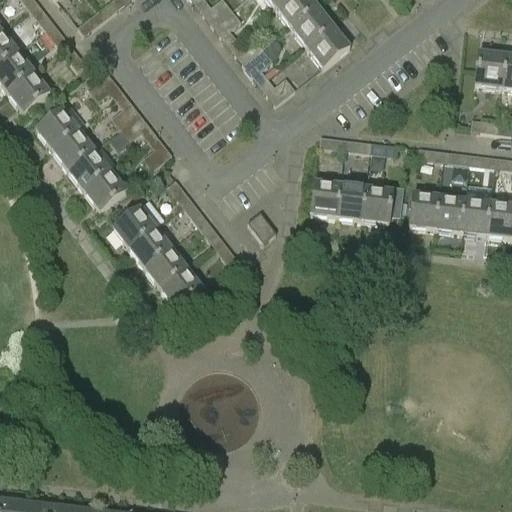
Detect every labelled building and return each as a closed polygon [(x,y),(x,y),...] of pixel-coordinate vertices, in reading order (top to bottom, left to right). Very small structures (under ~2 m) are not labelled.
[(15,0),(23,9),(32,2),(30,0),(15,0)] [(263,0),(275,14),(292,0),(263,0)] [(317,13),(307,0),(292,0),(275,14),(291,34),(317,13)] [(202,19),(211,31),(231,15),(221,4),(202,19)] [(97,17),(104,26),(116,16),(109,7),(97,17)] [(306,55),(333,33),(317,13),(291,34),(306,55)] [(211,31),(220,43),(240,27),(231,15),(211,31)] [(91,36),(104,26),(97,17),(84,27),(91,36)] [(54,30),(44,18),(35,25),(45,37),(54,30)] [(54,30),(45,37),(55,49),(64,42),(54,30)] [(350,54),(333,33),(306,55),(323,75),(350,54)] [(0,71),(17,59),(1,38),(0,39),(0,71)] [(234,60),(243,71),(262,55),(253,44),(234,60)] [(243,71),(252,83),(272,67),(262,55),(243,71)] [(67,65),(76,77),(85,70),(76,58),(67,65)] [(500,96),(504,61),(478,58),(474,92),(500,96)] [(0,92),(6,100),(33,79),(17,59),(0,71),(0,92)] [(511,97),(511,62),(504,61),(500,96),(511,97)] [(49,99),(33,79),(6,100),(22,121),(49,99)] [(117,92),(108,80),(88,96),(97,108),(117,92)] [(285,84),(265,100),(274,111),(294,96),(285,84)] [(139,121),(130,109),(110,124),(119,136),(139,121)] [(34,136),(51,157),(78,136),(61,115),(34,136)] [(149,133),(139,121),(119,136),(128,148),(149,133)] [(481,126),(479,137),(495,139),(496,128),(481,126)] [(496,128),(495,139),(511,141),(511,130),(496,128)] [(94,156),(78,136),(51,157),(67,178),(94,156)] [(318,153),(334,155),(336,145),(319,143),(318,153)] [(355,147),(354,158),(369,160),(371,149),(355,147)] [(151,177),(161,169),(171,161),(162,149),(141,165),(151,177)] [(371,149),(369,160),(385,161),(386,151),(371,149)] [(417,165),(433,167),(434,156),(418,155),(417,165)] [(94,156),(67,178),(83,198),(110,177),(94,156)] [(453,159),(452,169),(468,171),(469,161),(453,159)] [(484,173),(485,162),(469,161),(468,171),(484,173)] [(372,163),(370,174),(377,175),(382,172),(383,164),(372,163)] [(511,165),(504,165),(503,175),(511,176),(511,165)] [(126,198),(110,177),(83,198),(99,219),(126,198)] [(166,193),(176,205),(184,199),(175,186),(166,193)] [(340,191),(314,188),(313,188),(309,222),(336,225),(340,191)] [(365,194),(340,191),(336,225),(362,228),(365,194)] [(464,206),(460,239),(485,242),(489,209),(491,195),(466,192),(464,206)] [(365,194),(362,228),(388,231),(389,224),(399,225),(402,194),(392,193),(392,197),(365,194)] [(408,233),(435,236),(438,203),(411,200),(408,233)] [(464,206),(438,203),(435,236),(460,239),(464,206)] [(511,211),(489,209),(485,242),(511,245),(511,211)] [(111,235),(128,256),(155,235),(138,214),(111,235)] [(196,214),(188,221),(198,233),(206,227),(196,214)] [(247,229),(262,249),(275,239),(259,219),(247,229)] [(206,227),(198,233),(208,246),(216,239),(206,227)] [(170,255),(155,235),(128,256),(143,276),(170,255)] [(238,267),(228,254),(220,261),(229,274),(238,267)] [(159,296),(186,275),(170,255),(143,276),(159,296)] [(203,296),(186,275),(159,296),(176,317),(203,296)]
